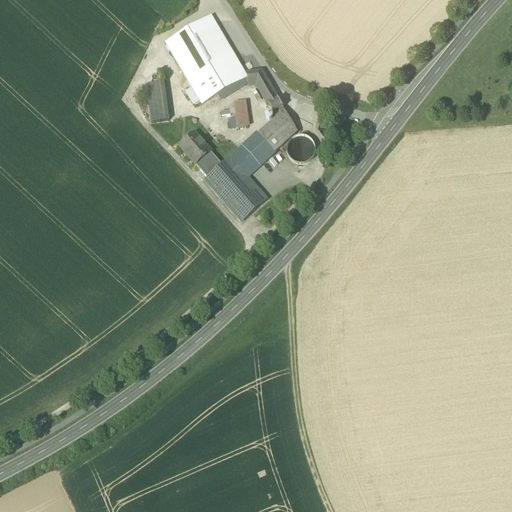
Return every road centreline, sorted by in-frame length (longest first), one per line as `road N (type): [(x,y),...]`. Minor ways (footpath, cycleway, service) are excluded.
road 1 (secondary): [(0,476),(82,429),(201,339),(286,256),(391,130)]
road 2 (track): [(0,445),(59,413),(178,322),(254,242)]
road 3 (track): [(286,256),(292,388),(330,511)]
road 4 (unclassified): [(220,0),(289,93),(391,130)]
road 5 (secondary): [(391,130),(497,0)]
